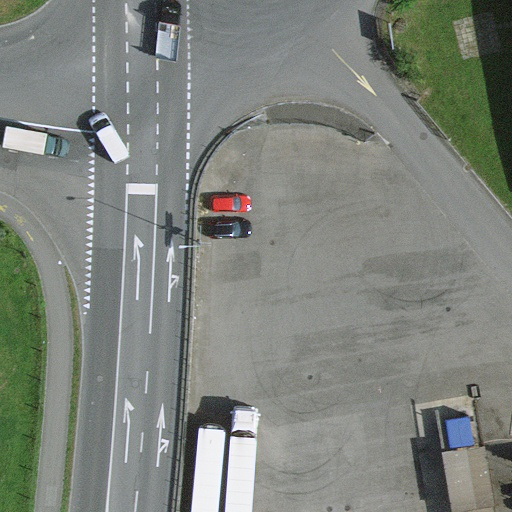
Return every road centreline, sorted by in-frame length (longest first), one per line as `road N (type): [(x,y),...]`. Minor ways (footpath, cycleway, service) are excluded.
road 1 (secondary): [(121,511),(143,133)]
road 2 (unclassified): [(0,117),(143,133)]
road 3 (secondary): [(143,133),(140,0)]
